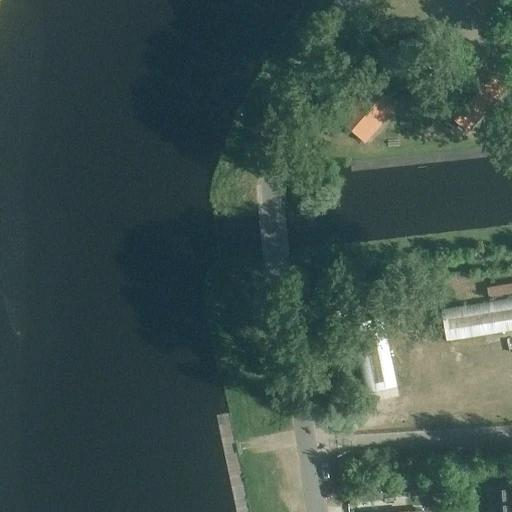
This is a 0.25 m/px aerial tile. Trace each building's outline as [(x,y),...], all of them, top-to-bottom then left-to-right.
[(506,86),(478,62),(439,105),(467,130),(506,86)] [(403,101),(375,76),(336,119),(364,144),(403,101)] [(447,340),(485,334),(511,329),(511,298),(442,309),(447,340)] [(370,392),(399,385),(389,342),(381,344),(382,349),(360,355),(370,392)] [(511,511),(511,481),(503,482),(504,488),(500,488),(502,511),(511,511)]
